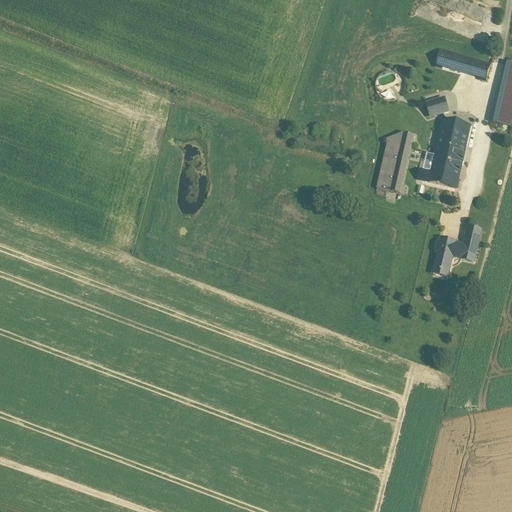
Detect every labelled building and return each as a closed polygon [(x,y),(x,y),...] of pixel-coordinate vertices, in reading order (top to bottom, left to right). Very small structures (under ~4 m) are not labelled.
[(491,65),(441,51),(436,68),(486,82),(491,65)] [(511,124),(511,63),(508,63),(494,124),(511,128),(511,124)] [(444,100),(426,105),(429,118),(448,112),(444,100)] [(470,127),(444,121),(436,157),(462,163),(470,127)] [(404,134),(388,140),(376,190),(390,193),(404,134)] [(404,134),(390,193),(401,195),(415,137),(404,134)] [(431,167),(433,167),(433,168),(432,173),(430,182),(430,183),(456,189),(462,163),(436,157),(436,160),(432,159),(431,167)] [(430,182),(432,173),(421,170),(419,180),(430,182)] [(464,246),(461,260),(474,263),(481,232),(468,229),(464,246)] [(453,258),(456,244),(456,243),(441,240),(441,243),(438,245),(436,251),(438,254),(434,270),(449,273),(453,258)] [(456,244),(453,258),(461,260),(464,246),(456,244)] [(449,273),(434,270),(433,275),(447,278),(449,273)]
